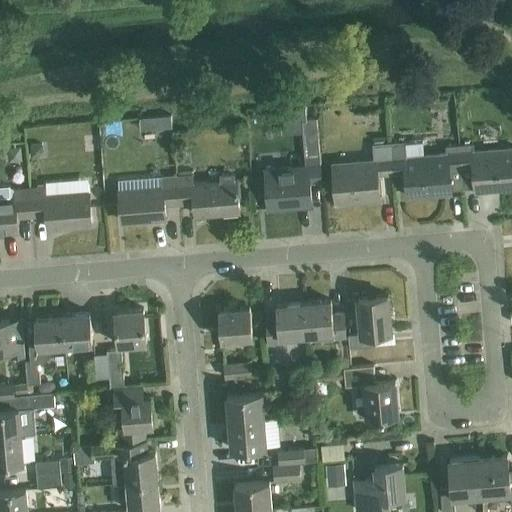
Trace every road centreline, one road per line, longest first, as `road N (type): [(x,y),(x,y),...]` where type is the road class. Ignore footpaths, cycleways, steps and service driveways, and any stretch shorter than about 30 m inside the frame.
road 1 (residential): [(421,247),(482,245),(492,254),(504,396),(493,412),(460,416),(438,400)]
road 2 (residential): [(200,511),(177,264)]
road 3 (residential): [(177,264),(421,247)]
road 4 (residential): [(0,282),(177,264)]
road 5 (residential): [(438,400),(421,247)]
